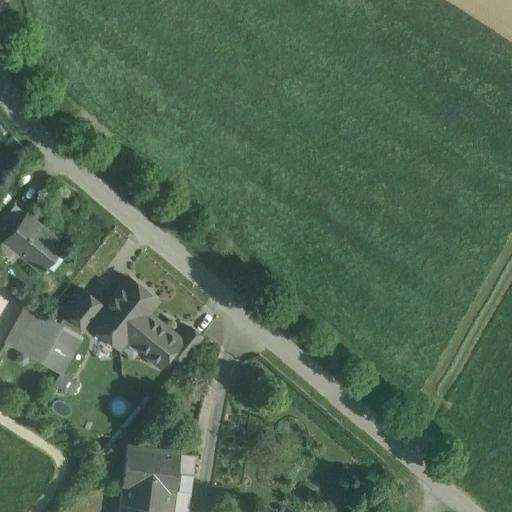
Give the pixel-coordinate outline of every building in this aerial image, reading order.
[(62,243),(25,213),(14,226),(3,239),(5,240),(41,269),(62,243)] [(4,217),(0,222),(0,246),(5,240),(3,239),(14,226),(4,217)] [(103,306),(93,318),(94,319),(106,329),(107,336),(119,346),(126,337),(160,364),(171,351),(180,339),(179,338),(147,312),(157,300),(127,276),(103,306)] [(81,288),(63,311),(86,329),(94,319),(93,318),(103,306),(81,288)] [(82,336),(39,312),(18,348),(61,373),(62,372),(82,336)] [(189,326),(179,338),(180,339),(171,351),(182,360),(201,336),(189,326)] [(79,382),(62,372),(61,373),(54,384),(72,394),(79,382)] [(179,450),(127,444),(120,501),(172,506),(179,450)] [(171,511),(172,506),(120,501),(119,511),(171,511)]
